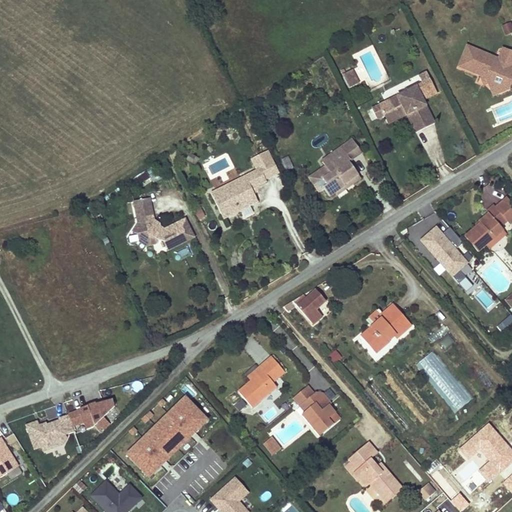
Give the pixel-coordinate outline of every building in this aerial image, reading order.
[(511,33),(509,25),(500,28),(504,36),(511,33)] [(459,67),(480,76),(484,77),(486,75),(489,79),(487,80),(489,83),(492,89),(501,91),(509,86),(504,79),(507,77),(504,73),(506,68),(511,69),(511,52),(503,49),(498,60),(467,47),(459,67)] [(354,72),(345,73),(347,85),(356,84),(354,72)] [(484,77),(480,76),(485,85),(489,83),(487,80),(489,79),(486,75),(484,77)] [(406,93),(379,107),(390,128),(409,119),(410,122),(415,120),(421,132),(435,125),(422,99),(436,92),(430,81),(406,93)] [(375,100),(379,107),(406,93),(402,86),(375,100)] [(409,119),(390,128),(392,132),(410,122),(409,119)] [(415,120),(410,122),(416,134),(421,132),(415,120)] [(359,179),(348,162),(361,153),(352,140),(341,148),(328,156),(329,158),(321,163),(323,166),(325,168),(329,174),(321,179),(312,186),(317,193),(323,189),(328,196),(334,192),(350,181),(352,184),(359,179)] [(269,152),(254,159),(252,161),(257,171),(259,170),(264,180),(279,173),(269,152)] [(325,168),(323,166),(306,178),(312,186),(321,179),(329,174),(325,168)] [(251,174),(244,177),(251,191),(258,187),(266,183),(264,180),(259,170),(257,171),(251,174)] [(209,194),(222,220),(257,204),(251,191),(244,177),(236,181),(236,183),(234,191),(222,196),(219,189),(209,194)] [(236,181),(219,189),(222,196),(234,191),(236,183),(236,181)] [(336,195),(352,184),(350,181),(334,192),(336,195)] [(479,229),(477,228),(465,238),(478,253),(486,246),(503,231),(501,228),(507,222),(511,226),(511,224),(511,202),(508,197),(495,208),(493,206),(486,213),(488,215),(478,223),(482,227),(479,229)] [(147,198),(131,201),(136,223),(131,231),(136,234),(138,241),(144,245),(154,244),(156,239),(162,241),(166,250),(192,237),(184,219),(162,229),(156,225),(151,222),(152,221),(147,198)] [(201,207),(193,211),(198,221),(205,217),(201,207)] [(436,228),(420,242),(453,279),(469,265),(436,228)] [(125,236),(126,242),(130,245),(133,244),(143,251),(153,249),(156,255),(166,250),(162,241),(156,239),(154,244),(144,245),(138,241),(136,234),(131,231),(129,229),(125,236)] [(503,231),(486,246),(489,249),(506,234),(503,231)] [(464,256),(471,266),(477,262),(470,252),(464,256)] [(466,293),(473,287),(466,278),(459,284),(466,293)] [(306,300),(297,308),(312,326),(321,317),(316,311),(325,302),(316,292),(306,300)] [(294,305),(297,308),(306,300),(303,296),(294,305)] [(384,317),(369,330),(361,337),(375,354),(385,345),(382,341),(392,334),(394,337),(396,339),(410,327),(392,306),(382,315),(384,317)] [(367,326),(369,330),(384,317),(382,315),(378,310),(365,321),(369,325),(367,326)] [(511,326),(511,317),(511,316),(503,322),(508,329),(511,326)] [(382,341),(385,345),(394,337),(392,334),(382,341)] [(344,359),(337,349),(327,356),(334,366),(344,359)] [(261,373),(251,382),(238,393),(252,408),(276,387),(273,383),(284,373),(272,358),(259,368),(262,372),(261,373)] [(244,375),(251,382),(261,373),(255,366),(244,375)] [(339,420),(328,407),(330,405),(318,390),(313,395),(307,387),(293,399),(305,414),(322,435),(339,420)] [(210,422),(186,397),(127,455),(152,480),(210,422)] [(167,403),(163,399),(159,404),(163,408),(167,403)] [(113,401),(100,404),(89,408),(95,424),(96,428),(99,427),(105,432),(111,426),(121,416),(115,411),(115,410),(113,401)] [(89,408),(70,415),(76,431),(86,427),(87,431),(96,428),(95,424),(89,408)] [(155,416),(151,412),(142,420),(146,424),(155,416)] [(322,435),(305,414),(302,416),(319,437),(322,435)] [(65,443),(68,437),(67,434),(76,431),(70,415),(61,418),(62,420),(48,425),(48,423),(40,425),(39,421),(28,425),(37,448),(44,445),(46,450),(65,443)] [(138,432),(134,428),(129,433),(132,437),(138,432)] [(1,440),(0,440),(0,478),(18,469),(1,440)] [(268,445),(266,442),(264,444),(274,456),(276,454),(275,452),(280,447),(274,440),(268,445)] [(348,460),(352,464),(357,470),(354,473),(360,480),(366,487),(369,484),(386,504),(402,490),(385,470),(381,473),(376,467),(370,460),(376,454),(367,443),(348,460)] [(441,483),(450,473),(437,461),(428,471),(441,483)] [(357,470),(352,464),(346,468),(357,481),(360,480),(354,473),(357,470)] [(380,464),(376,467),(381,473),(385,470),(380,464)] [(252,494),(236,477),(210,502),(219,511),(248,511),(241,504),(252,494)] [(117,492),(105,480),(88,496),(102,511),(129,511),(143,500),(127,484),(117,492)] [(435,492),(428,484),(418,492),(425,500),(435,492)]
